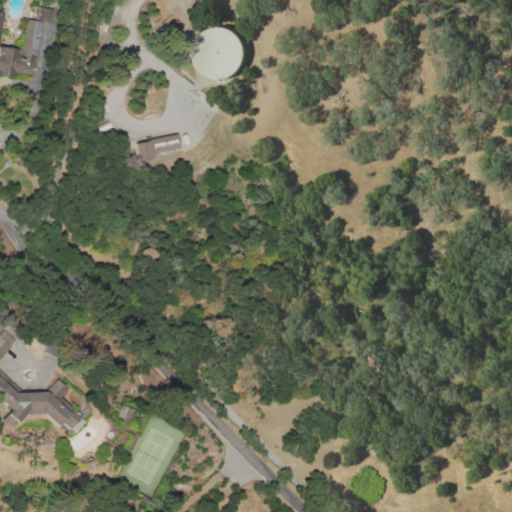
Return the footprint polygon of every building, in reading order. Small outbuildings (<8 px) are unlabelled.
[(174,7),(171,4),(169,1),(169,0),(190,0),(190,2),(187,5),(184,7),(181,8),(177,8),(174,7)] [(0,13),(4,14),(0,39),(0,46),(20,49),(25,19),(33,20),(35,7),(55,10),(53,23),(42,22),(33,76),(14,73),(13,77),(0,75),(0,13)] [(201,76),(195,70),(191,62),(189,54),(190,46),(194,38),(199,31),(207,27),(216,26),(225,27),(233,32),(239,39),(242,47),(243,56),(240,65),(234,73),(227,78),(218,80),(209,79),(201,76)] [(175,134),(178,148),(150,154),(151,159),(137,162),(133,142),(175,134)] [(23,414),(7,430),(0,422),(0,418),(4,414),(0,410),(0,328),(1,327),(15,340),(9,346),(10,347),(0,357),(0,372),(21,393),(44,392),(57,380),(66,390),(59,397),(74,413),(75,412),(75,413),(85,403),(93,411),(83,421),(84,422),(72,433),(71,433),(69,435),(65,431),(66,430),(60,423),(57,426),(55,425),(53,427),(40,414),(23,414)] [(115,416),(127,421),(131,410),(119,405),(115,416)]
